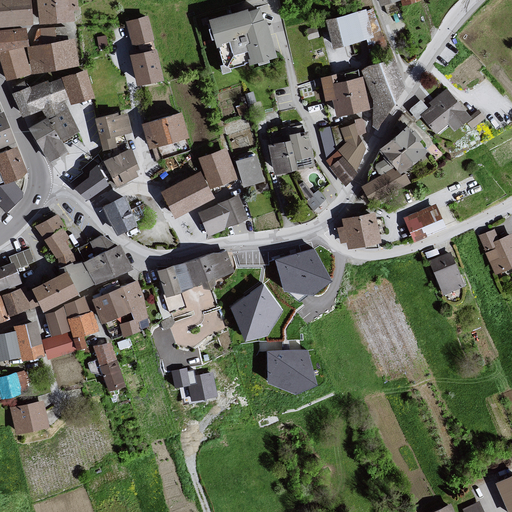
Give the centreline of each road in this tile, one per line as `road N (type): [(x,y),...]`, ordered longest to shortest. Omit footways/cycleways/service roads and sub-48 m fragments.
road 1 (tertiary): [(317,225),(347,195),(413,78),(471,0)]
road 2 (residential): [(317,225),(347,250),(387,254),(511,202)]
road 3 (tertiary): [(150,254),(168,257),(317,225)]
road 4 (residential): [(0,329),(123,276),(150,254)]
road 5 (tertiary): [(37,181),(67,189),(115,235),(150,254)]
